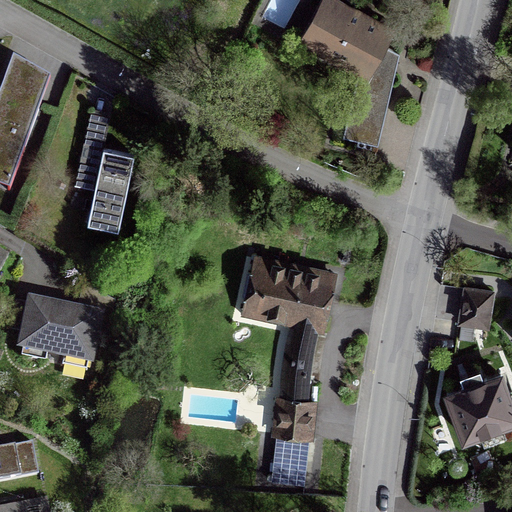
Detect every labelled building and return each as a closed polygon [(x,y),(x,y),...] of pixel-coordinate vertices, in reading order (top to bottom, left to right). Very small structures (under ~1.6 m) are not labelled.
[(342,138),(376,146),(398,55),(385,48),(393,34),(329,0),(328,0),(317,21),(326,26),(314,49),(368,78),(366,81),(359,108),(350,106),(342,138)] [(0,91),(0,170),(14,176),(49,80),(19,63),(8,95),(0,92),(0,91)] [(132,156),(102,149),(86,224),(117,230),(132,156)] [(317,329),(321,330),(333,277),(277,265),(277,263),(263,260),(263,262),(254,260),(243,312),(291,323),(317,329)] [(458,323),(486,328),(492,293),(464,288),(463,297),(460,315),(458,323)] [(97,320),(31,306),(20,358),(44,363),(47,352),(88,361),(97,320)] [(283,398),(308,400),(317,329),(291,323),(283,398)] [(486,381),(485,379),(460,388),(460,390),(447,395),(463,439),(479,434),(483,444),(504,437),(500,426),(511,421),(511,410),(499,376),(486,381)] [(315,401),(308,400),(283,398),(280,397),(276,433),(279,433),(309,436),(311,436),(315,401)] [(309,436),(279,433),(273,480),(303,483),(309,436)] [(0,479),(40,471),(34,442),(1,449),(0,444),(0,479)]
